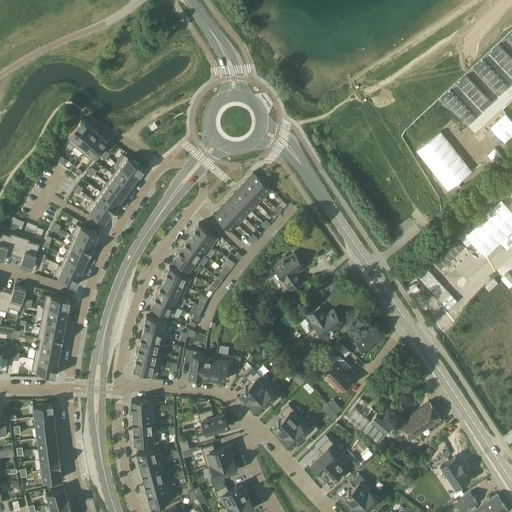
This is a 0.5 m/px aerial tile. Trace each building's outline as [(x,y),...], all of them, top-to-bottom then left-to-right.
[(81,118),(65,138),(74,145),(89,126),(86,124),(87,123),(81,118)] [(89,126),(74,145),(83,152),(98,134),(89,126)] [(98,134),(83,152),(92,160),(107,141),(98,134)] [(124,153),(117,163),(119,165),(119,164),(137,176),(139,173),(140,174),(144,168),(124,153)] [(119,165),(113,173),(131,185),(137,176),(119,164),(119,165)] [(113,173),(106,182),(124,194),(131,185),(113,173)] [(255,174),(249,181),(264,196),(271,188),(255,174)] [(249,181),(242,188),(257,202),(264,196),(249,181)] [(106,182),(100,191),(118,203),(124,194),(106,182)] [(242,188),(235,195),(251,209),(257,202),(242,188)] [(94,199),(94,200),(111,212),(112,213),(119,203),(118,203),(100,191),(94,199)] [(235,195),(229,202),(244,216),(251,209),(235,195)] [(92,198),(85,208),(105,222),(111,212),(94,200),(94,199),(92,198)] [(229,202),(222,209),(237,223),(244,216),(229,202)] [(222,209),(215,216),(231,231),(237,223),(222,209)] [(199,222),(192,231),(212,246),(218,236),(215,234),(199,222)] [(76,223),(71,234),(74,235),(74,234),(94,243),(98,233),(76,223)] [(0,231),(0,257),(4,259),(6,251),(14,254),(20,235),(11,232),(10,235),(0,231)] [(192,231),(186,240),(206,254),(212,246),(192,231)] [(74,235),(69,244),(89,253),(89,254),(90,254),(95,243),(94,243),(74,234),(74,235)] [(20,235),(14,254),(23,256),(20,264),(32,267),(39,243),(29,240),(29,238),(20,235)] [(186,240),(179,249),(199,263),(200,262),(206,254),(186,240)] [(69,244),(65,255),(85,263),(89,254),(89,253),(69,244)] [(179,249),(173,258),(189,270),(193,272),(199,263),(179,249)] [(297,271),(304,266),(294,251),(286,257),(285,255),(273,264),(289,288),(302,279),(297,271)] [(61,264),(60,265),(80,274),(85,263),(65,255),(61,264)] [(59,263),(54,274),(76,284),(79,278),(79,277),(80,274),(60,265),(61,264),(59,263)] [(170,265),(165,276),(187,286),(192,276),(187,274),(170,265)] [(165,276),(160,285),(182,296),(187,286),(165,276)] [(4,289),(0,302),(0,308),(7,311),(17,314),(19,309),(20,310),(26,288),(14,285),(12,292),(4,289)] [(160,285),(155,295),(178,306),(178,305),(176,304),(176,303),(180,295),(182,296),(160,285)] [(46,293),(44,304),(68,309),(68,305),(69,305),(70,298),(46,293)] [(155,295),(151,305),(168,314),(173,316),(178,306),(155,295)] [(44,304),(42,315),(66,320),(68,309),(44,304)] [(336,329),(344,324),(333,308),(326,313),(321,306),(308,315),(325,339),(337,330),(336,329)] [(146,314),(143,326),(167,331),(170,320),(165,319),(146,314)] [(42,315),(40,326),(63,331),(63,330),(66,320),(42,315)] [(373,321),(355,338),(367,350),(383,335),(377,328),(379,327),(373,321)] [(14,326),(0,323),(0,330),(12,333),(14,326)] [(40,326),(37,337),(40,338),(61,342),(62,342),(64,331),(63,330),(63,331),(40,326)] [(143,326),(141,336),(165,342),(167,334),(167,331),(143,326)] [(139,346),(138,347),(162,352),(163,352),(158,351),(158,350),(160,341),(165,342),(141,336),(139,346)] [(38,348),(59,353),(61,342),(40,338),(38,348)] [(0,342),(0,366),(2,356),(9,357),(11,344),(0,342)] [(345,344),(340,349),(349,358),(354,353),(345,344)] [(36,347),(33,359),(57,363),(59,353),(38,348),(36,347)] [(138,347),(136,357),(160,363),(162,352),(138,347)] [(186,348),(185,360),(191,361),(189,374),(197,375),(202,376),(205,350),(197,349),(186,348)] [(205,350),(202,376),(213,377),(216,352),(215,357),(206,355),(205,355),(206,350),(205,350)] [(216,352),(213,377),(225,379),(227,370),(228,369),(228,368),(227,368),(227,366),(239,368),(241,355),(228,353),(216,352)] [(330,374),(328,376),(336,384),(338,382),(343,387),(346,385),(347,387),(353,381),(352,379),(354,377),(345,368),(350,363),(341,354),(331,363),(334,366),(328,372),(330,374)] [(402,364),(407,360),(404,355),(398,359),(402,364)] [(136,357),(133,368),(146,371),(157,374),(160,363),(136,357)] [(33,359),(31,370),(56,375),(57,367),(56,367),(57,363),(33,359)] [(245,388),(240,392),(249,402),(250,402),(269,383),(252,364),(243,373),(247,377),(251,382),(247,386),(246,387),(245,386),(245,387),(244,387),(245,388)] [(301,376),(296,381),(300,384),(305,379),(301,376)] [(269,383),(250,402),(258,411),(269,401),(271,403),(274,405),(283,397),(269,383)] [(147,398),(131,399),(132,410),(157,408),(156,397),(147,398)] [(429,401),(398,421),(409,438),(420,431),(425,437),(437,426),(434,422),(440,418),(429,401)] [(53,402),(33,404),(34,415),(54,413),(53,402)] [(277,422),(273,426),(282,436),(291,428),(302,417),(289,403),(284,407),(280,412),(284,416),(279,420),(279,421),(278,420),(277,421),(277,422)] [(356,407),(348,418),(378,442),(385,433),(386,434),(393,425),(377,411),(371,420),(356,407)] [(157,408),(132,410),(133,421),(157,419),(157,408)] [(204,432),(197,435),(199,441),(215,436),(214,430),(228,426),(226,420),(227,419),(227,418),(227,417),(226,418),(224,412),(218,413),(214,415),(212,408),(205,410),(198,412),(204,432)] [(332,408),(327,413),(331,418),(336,413),(332,408)] [(54,413),(34,415),(36,426),(55,423),(54,413)] [(291,428),(282,436),(291,445),(302,435),(306,439),(318,428),(319,427),(316,425),(314,422),(311,426),(310,425),(302,417),(291,428)] [(157,419),(133,421),(134,432),(158,430),(157,419)] [(55,423),(36,426),(37,437),(56,434),(55,423)] [(158,430),(134,432),(134,443),(154,442),(159,441),(158,430)] [(56,434),(37,437),(39,448),(58,445),(56,434)] [(186,437),(179,439),(181,446),(189,444),(186,437)] [(316,457),(311,462),(321,471),(340,452),(334,445),(332,443),(333,442),(331,439),(329,437),(324,441),(318,447),(322,451),(316,457)] [(201,447),(205,458),(207,465),(233,457),(233,456),(229,444),(224,446),(223,445),(221,446),(222,447),(219,447),(215,449),(213,443),(201,447)] [(58,445),(39,448),(40,459),(60,456),(60,455),(59,455),(58,445)] [(156,446),(137,451),(139,462),(163,456),(160,445),(158,446),(156,446)] [(340,452),(321,471),(330,481),(334,477),(335,476),(336,476),(335,475),(336,474),(340,470),(345,475),(353,467),(357,463),(355,460),(352,458),(349,461),(340,452)] [(455,455),(441,465),(455,487),(469,477),(455,455)] [(60,456),(40,459),(42,469),(61,467),(60,456)] [(163,456),(139,462),(142,473),(166,466),(165,463),(163,456)] [(233,457),(207,465),(207,466),(209,465),(210,466),(213,476),(211,477),(213,483),(225,480),(223,475),(223,474),(227,472),(237,469),(233,457)] [(166,466),(142,473),(144,478),(145,483),(169,477),(169,476),(166,477),(164,468),(166,467),(166,466)] [(61,467),(42,469),(43,480),(62,478),(61,467)] [(348,492),(343,496),(353,505),(372,486),(362,475),(359,472),(350,481),(354,485),(350,489),(349,490),(348,490),(347,491),(348,492)] [(169,477),(145,483),(148,494),(172,487),(169,477)] [(226,484),(215,490),(216,493),(218,496),(220,495),(226,506),(248,494),(242,483),(237,485),(236,485),(235,486),(234,487),(229,490),(226,484)] [(64,486),(46,492),(49,502),(68,497),(68,496),(68,497),(64,486)] [(372,486),(353,505),(359,511),(364,511),(372,504),(377,509),(382,504),(386,500),(383,497),(381,495),(379,497),(375,493),(371,488),(373,486),(372,486)] [(172,487),(148,494),(151,505),(170,499),(174,498),(172,487)] [(452,492),(456,498),(463,493),(460,488),(452,492)] [(456,500),(463,511),(477,501),(470,491),(456,500)] [(474,503),(470,506),(473,511),(504,511),(508,510),(497,493),(476,507),(474,503)] [(248,494),(226,506),(228,511),(242,511),(244,511),(254,506),(248,494)] [(68,497),(49,502),(52,511),(55,511),(72,507),(68,497)]
